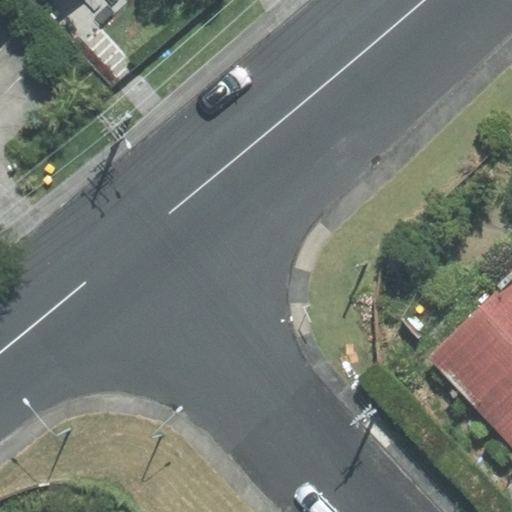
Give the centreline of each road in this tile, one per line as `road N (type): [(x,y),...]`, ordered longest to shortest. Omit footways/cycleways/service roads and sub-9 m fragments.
road 1 (tertiary): [(131,245),(424,0)]
road 2 (residential): [(375,511),(131,245)]
road 3 (tertiary): [(0,352),(131,245)]
